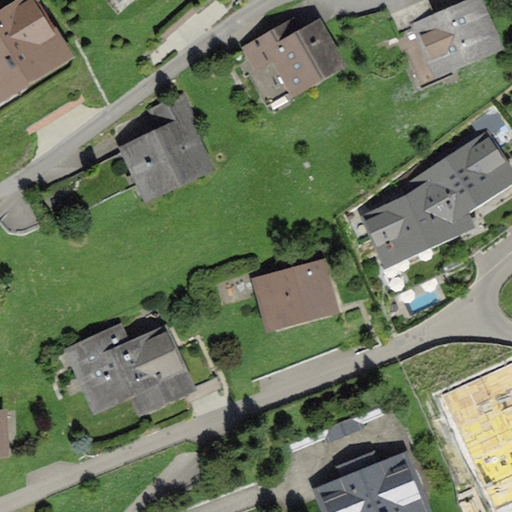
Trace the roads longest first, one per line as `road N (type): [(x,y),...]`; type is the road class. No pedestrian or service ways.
road 1 (residential): [(271,0),(105,123),(0,187)]
road 2 (residential): [(131,511),(190,438),(2,511)]
